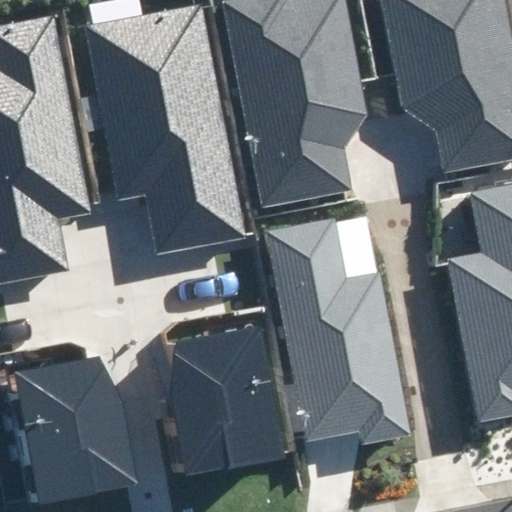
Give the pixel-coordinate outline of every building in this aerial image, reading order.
[(231,48),(271,41),(263,0),(233,0),(224,2),(231,48)] [(311,34),(231,48),(246,129),(325,116),(311,34)] [(337,99),(375,311),(490,291),(492,299),(511,295),(511,214),(504,216),(478,74),(337,99)] [(238,181),(228,128),(187,134),(197,188),(238,181)] [(184,236),(0,269),(0,278),(29,438),(215,402),(184,236)]
